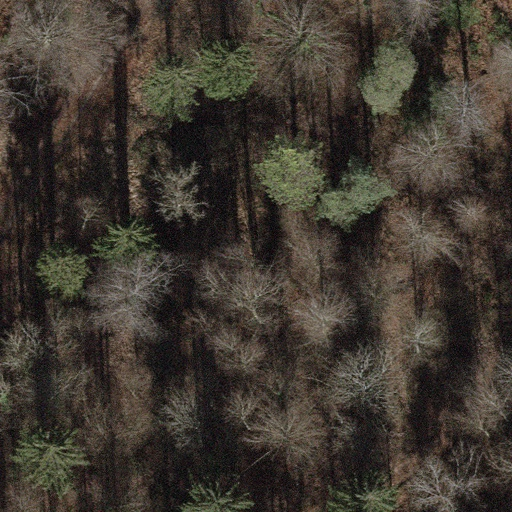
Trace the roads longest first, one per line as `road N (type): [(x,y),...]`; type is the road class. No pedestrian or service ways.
road 1 (track): [(121,0),(85,47),(0,203)]
road 2 (track): [(511,377),(326,511)]
